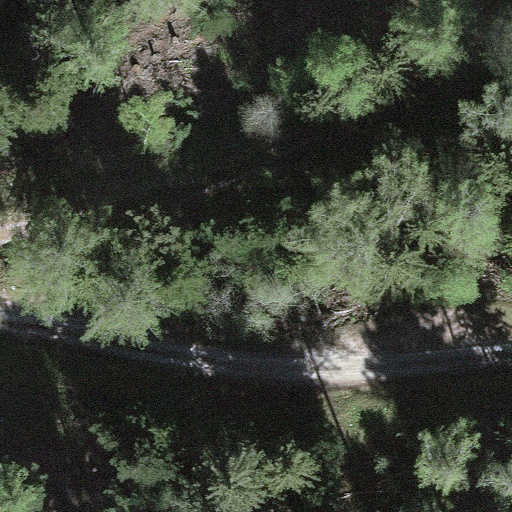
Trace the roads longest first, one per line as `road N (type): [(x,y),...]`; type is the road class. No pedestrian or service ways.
road 1 (track): [(511,21),(444,70),(212,203),(0,228)]
road 2 (track): [(511,337),(456,338),(232,373),(67,317),(0,310)]
